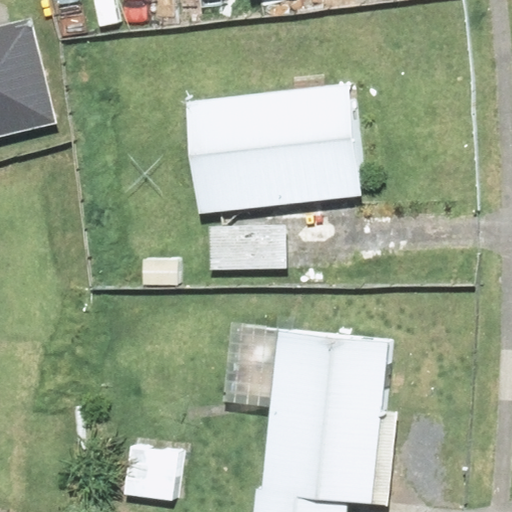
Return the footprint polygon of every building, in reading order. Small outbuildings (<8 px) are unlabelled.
[(0,22),(0,137),(72,120),(46,12),(0,22)] [(203,94),(214,206),(375,191),(364,78),(203,94)] [(349,227),(216,225),(215,271),(348,273),(349,227)] [(403,335),(294,325),(279,485),(264,484),(260,511),(359,511),(361,498),(388,500),(403,335)] [(190,440),(140,434),(132,494),(183,500),(190,440)]
